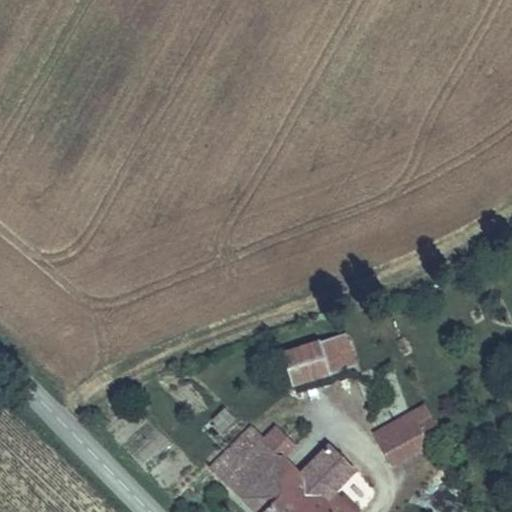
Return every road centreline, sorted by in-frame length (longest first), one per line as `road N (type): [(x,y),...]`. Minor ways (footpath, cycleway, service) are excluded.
road 1 (track): [(58,417),(149,365),(438,261),(511,219)]
road 2 (tertiary): [(150,511),(0,360)]
